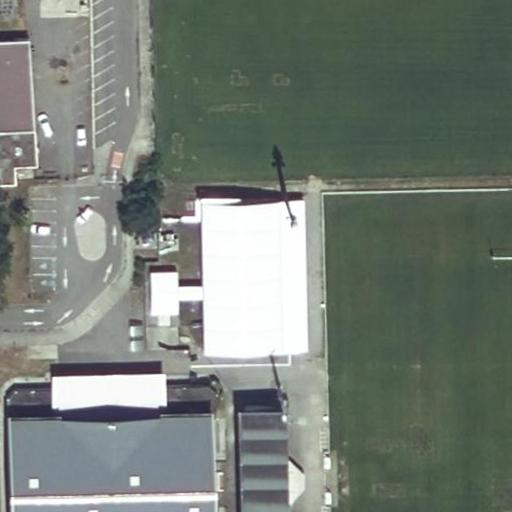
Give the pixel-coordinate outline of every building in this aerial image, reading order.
[(0,183),(14,182),(13,165),(35,163),(28,38),(23,38),(0,39),(0,183)] [(298,349),(297,309),(277,310),(274,199),(197,201),(198,276),(174,277),(173,271),(148,272),(149,312),(174,312),(174,292),(199,291),(201,352),(298,349)] [(131,349),(146,349),(146,325),(131,325),(131,349)] [(5,397),(8,511),(210,511),(208,417),(215,416),(215,392),(206,384),(157,386),(157,380),(57,383),(57,388),(14,389),(5,397)] [(242,406),(244,511),(283,511),(281,405),(242,406)]
